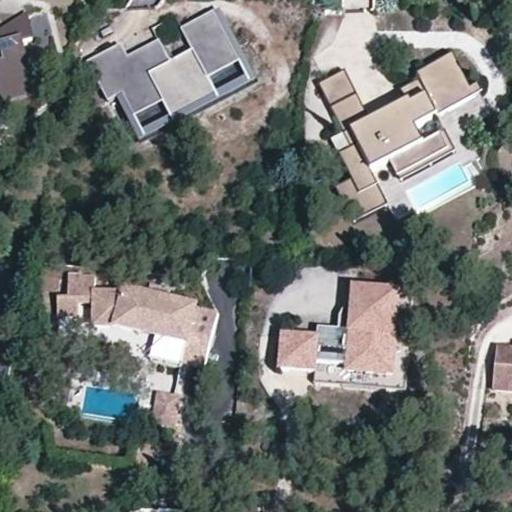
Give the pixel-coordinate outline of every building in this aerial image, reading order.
[(240,62),(215,15),(183,32),(195,55),(172,66),(165,53),(155,59),(150,49),(129,60),(125,51),(105,61),(114,77),(99,84),(109,104),(123,97),(134,117),(163,102),(173,120),(217,97),(208,79),(240,62)] [(0,83),(2,93),(33,86),(22,42),(33,40),(27,16),(0,33),(0,83)] [(165,53),(160,44),(150,49),(155,59),(165,53)] [(105,61),(125,51),(122,47),(89,65),(99,84),(114,77),(105,61)] [(476,99),(455,56),(417,76),(421,82),(429,98),(414,105),(411,101),(407,103),(395,109),(402,122),(378,134),(359,95),(332,109),(352,149),(339,155),(353,181),(342,186),(350,201),(378,187),(371,173),(390,163),(424,145),(417,129),(453,111),(476,99)] [(249,80),(240,62),(208,79),(217,97),(249,80)] [(320,85),(332,109),(359,95),(346,71),(320,85)] [(407,103),(411,101),(414,105),(429,98),(421,82),(401,92),(407,103)] [(33,86),(2,93),(5,104),(35,97),(33,86)] [(453,111),(461,127),(485,115),(476,99),(453,111)] [(144,136),(173,120),(163,102),(134,117),(144,136)] [(446,134),(424,145),(390,163),(401,182),(457,153),(446,134)] [(354,226),(389,208),(378,187),(350,201),(342,186),(335,190),(354,226)] [(194,365),(205,368),(218,315),(166,302),(150,298),(125,292),(124,296),(95,296),(95,281),(68,281),(68,301),(58,301),(58,319),(79,319),(79,306),(95,306),(95,330),(116,329),(141,336),(142,331),(157,335),(156,339),(188,348),(184,363),(194,365)] [(152,288),(150,298),(166,302),(169,293),(152,288)] [(341,331),(353,332),(356,310),(357,290),(342,317),(341,331)] [(382,292),(357,290),(356,310),(380,312),(382,292)] [(399,313),(401,293),(382,292),(380,312),(356,310),(353,332),(341,331),(320,329),(320,339),(286,336),(283,370),(317,373),(317,364),(351,367),(350,373),(394,377),(399,313)] [(415,295),(401,293),(399,313),(413,315),(415,295)] [(511,349),(502,348),(499,383),(511,384),(511,349)] [(317,373),(316,384),(406,391),(407,378),(394,377),(350,373),(351,367),(317,364),(317,373)] [(173,433),(179,400),(155,396),(150,430),(173,433)]
